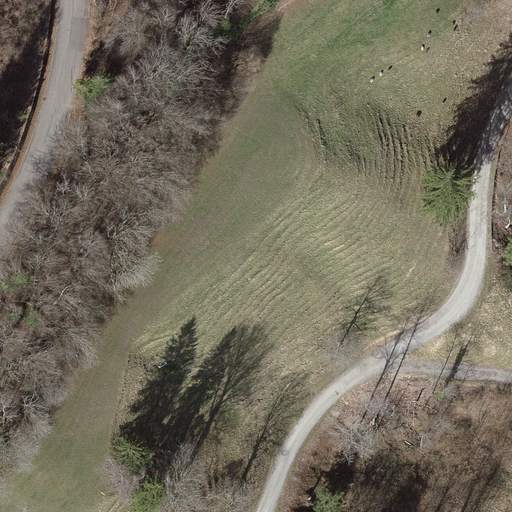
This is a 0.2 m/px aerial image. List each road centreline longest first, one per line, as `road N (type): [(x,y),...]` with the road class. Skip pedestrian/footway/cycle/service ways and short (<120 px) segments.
road 1 (track): [(260,511),(294,421),(359,368),(440,325),(469,295),(477,181),(489,127),(511,91)]
road 2 (track): [(359,368),(511,369)]
